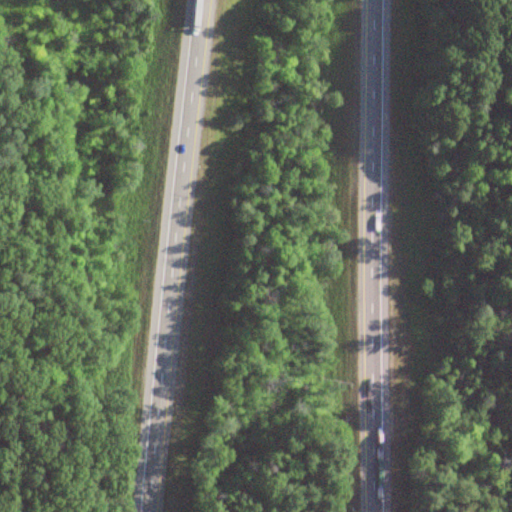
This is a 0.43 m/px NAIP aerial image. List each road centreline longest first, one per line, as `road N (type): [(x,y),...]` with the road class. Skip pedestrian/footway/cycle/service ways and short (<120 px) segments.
road 1 (motorway): [(178,0),(132,511)]
road 2 (motorway): [(371,511),(368,0)]
